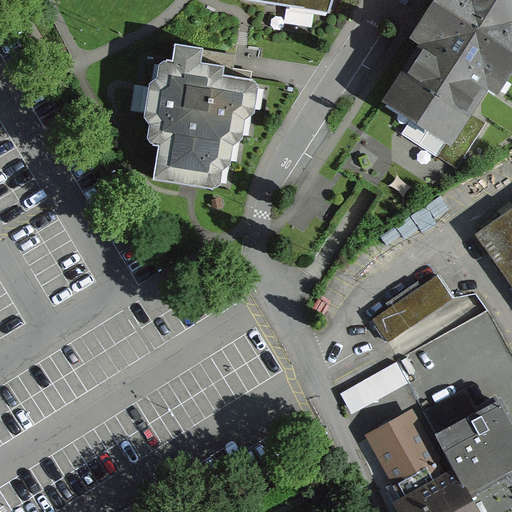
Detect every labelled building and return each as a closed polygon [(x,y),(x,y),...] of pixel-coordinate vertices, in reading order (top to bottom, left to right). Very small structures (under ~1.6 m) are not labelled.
[(339,0),(250,0),(335,17),(339,0)] [(511,70),(511,0),(448,0),(380,104),(457,154),(511,70)] [(210,52),(182,47),(178,73),(156,70),(145,142),(167,145),(162,182),(221,191),(225,167),(234,168),(238,141),(248,142),(252,114),(261,115),(266,84),(241,80),(226,78),(227,69),(208,66),(210,52)] [(511,205),(475,230),(511,285),(511,205)] [(399,357),(466,313),(440,273),(373,317),(399,357)] [(352,413),(410,384),(400,362),(341,391),(352,413)] [(464,393),(428,414),(488,511),(511,511),(511,402),(510,399),(479,418),(464,393)] [(446,459),(420,415),(377,441),(403,484),(446,459)] [(487,511),(463,472),(407,506),(411,511),(487,511)]
